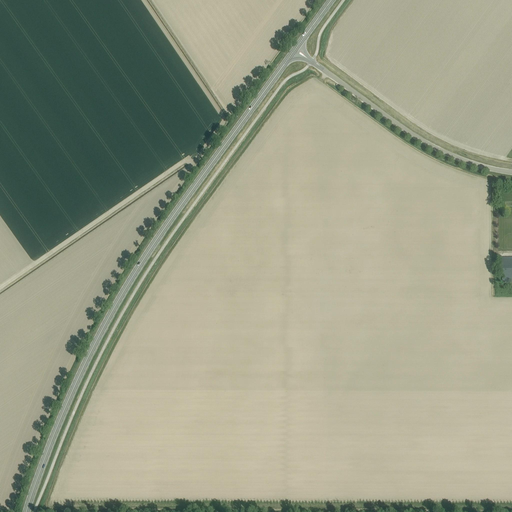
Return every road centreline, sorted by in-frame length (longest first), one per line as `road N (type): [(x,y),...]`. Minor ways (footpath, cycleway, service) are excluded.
road 1 (secondary): [(26,511),(72,389),(116,303),(292,52)]
road 2 (unclassified): [(511,172),(423,142),(307,58)]
